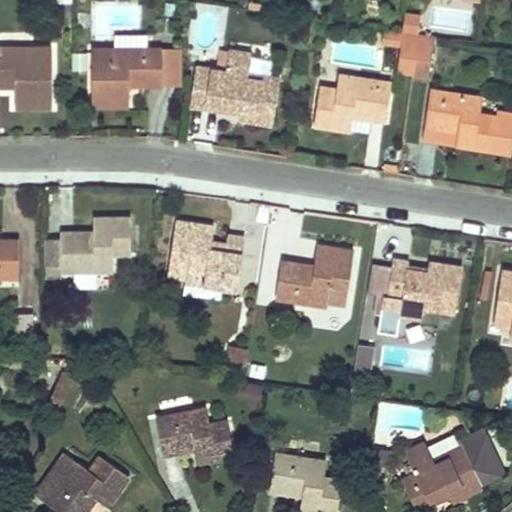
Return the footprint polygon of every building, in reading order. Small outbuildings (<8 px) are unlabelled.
[(421,16),(405,14),(404,20),(402,32),(404,32),(418,34),(419,35),(421,16)] [(383,46),(399,48),(401,32),(384,30),(383,46)] [(418,34),(404,32),(398,73),(412,75),(418,34)] [(412,75),(431,78),(436,37),(419,35),(418,34),(412,75)] [(115,35),(115,47),(147,47),(148,35),(115,35)] [(52,48),(0,47),(0,84),(15,85),(15,107),(30,107),(52,107),(52,48)] [(162,49),(93,49),(93,106),(115,106),(130,106),(129,83),(163,83),(162,49)] [(250,121),(273,125),(280,80),(248,74),(251,55),(229,51),(225,72),(196,67),(193,82),(194,83),(207,84),(204,107),(221,110),(222,104),(241,108),(240,113),(239,119),(250,121)] [(320,87),(314,125),(342,130),(350,131),(353,114),(386,119),(392,83),(339,75),(338,89),(320,87)] [(194,83),(191,105),(204,107),(207,84),(194,83)] [(458,128),(456,143),(477,146),(511,152),(511,149),(511,118),(479,113),(482,98),(432,90),(426,123),(458,128)] [(222,104),(221,110),(240,113),(241,108),(222,104)] [(132,253),(130,218),(101,218),(94,219),(94,235),(61,235),(61,241),(61,266),(61,270),(113,270),(114,253),(132,253)] [(210,245),(212,227),(206,226),(176,222),(169,275),(187,278),(186,283),(237,290),(242,255),(227,253),(210,251),(210,245)] [(242,255),(245,238),(229,236),(227,248),(227,253),(242,255)] [(61,266),(61,241),(45,241),(46,266),(61,266)] [(0,242),(0,276),(19,276),(19,242),(0,242)] [(313,269),(281,264),(276,298),(328,307),(329,302),(346,305),(354,251),(326,247),(318,245),(313,269)] [(438,310),(458,313),(465,267),(434,263),(429,262),(428,273),(409,270),(410,263),(392,260),(389,275),(387,294),(376,293),(374,310),(388,313),(386,328),(418,333),(420,318),(421,318),(422,308),(423,303),(439,305),(438,310)] [(511,272),(502,271),(495,324),(511,326),(511,331),(511,337),(511,272)] [(387,294),(389,275),(379,273),(376,293),(387,294)] [(34,312),(16,313),(16,339),(35,338),(34,312)] [(381,351),(363,347),(358,370),(376,374),(381,351)] [(250,349),(227,348),(227,370),(250,371),(250,349)] [(76,371),(66,366),(58,382),(68,387),(76,371)] [(68,387),(58,382),(49,398),(60,403),(68,387)] [(261,403),(264,386),(243,383),(241,400),(261,403)] [(172,415),(156,418),(163,453),(195,446),(198,462),(214,459),(234,455),(228,421),(210,425),(206,408),(189,411),(190,416),(173,420),(172,415)] [(189,411),(172,415),(173,420),(190,416),(189,411)] [(429,450),(410,459),(418,478),(405,484),(417,511),(426,511),(434,509),(431,502),(450,494),(453,501),(468,494),(484,487),(482,483),(502,474),(483,431),(460,441),(462,446),(433,459),(429,450)] [(371,450),(368,466),(391,469),(394,454),(371,450)] [(291,457),(275,455),(270,489),(302,493),(301,510),(316,511),(318,511),(337,511),(342,481),(325,478),(326,461),(307,459),(307,464),(290,461),(291,457)] [(56,491),(46,504),(58,511),(83,511),(93,498),(108,508),(120,490),(129,477),(101,457),(90,471),(76,462),(66,477),(69,480),(60,493),(56,491)] [(69,480),(66,477),(56,491),(60,493),(69,480)]
